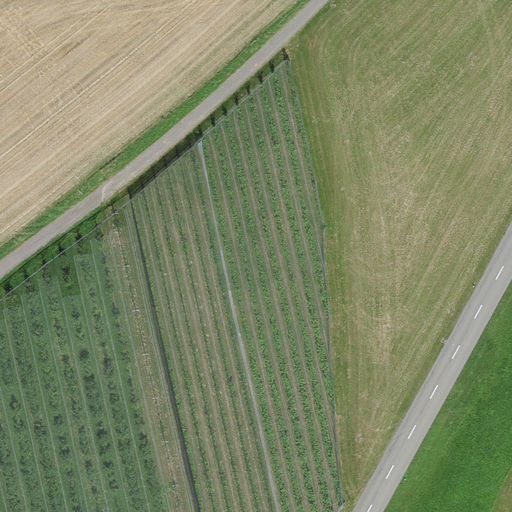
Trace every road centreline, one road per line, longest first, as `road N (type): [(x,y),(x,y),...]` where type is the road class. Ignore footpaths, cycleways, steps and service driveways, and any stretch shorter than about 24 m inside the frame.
road 1 (track): [(320,0),(149,158),(0,272)]
road 2 (tertiary): [(511,251),(368,511)]
